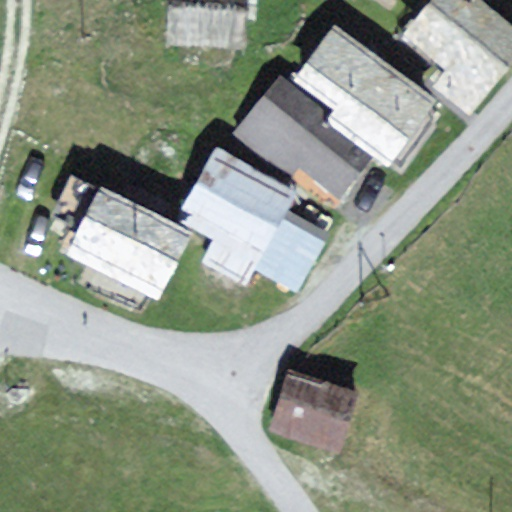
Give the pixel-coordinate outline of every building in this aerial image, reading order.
[(243,0),(174,0),(172,37),(241,42),(243,15),(243,0)] [(511,56),(511,32),(473,0),(437,0),(408,34),(451,71),(438,87),(466,111),(511,56)] [(337,33),(301,81),(346,113),(337,125),(386,160),(430,100),(337,33)] [(324,114),(282,81),(242,132),(291,170),(298,160),(340,193),(366,160),(318,123),(324,114)] [(291,194),(220,155),(185,218),(209,232),(221,238),(208,260),(243,280),(291,194)] [(186,234),(104,192),(92,216),(74,249),(156,292),(186,234)] [(352,397),(291,377),(275,426),(337,446),(345,421),(352,397)]
